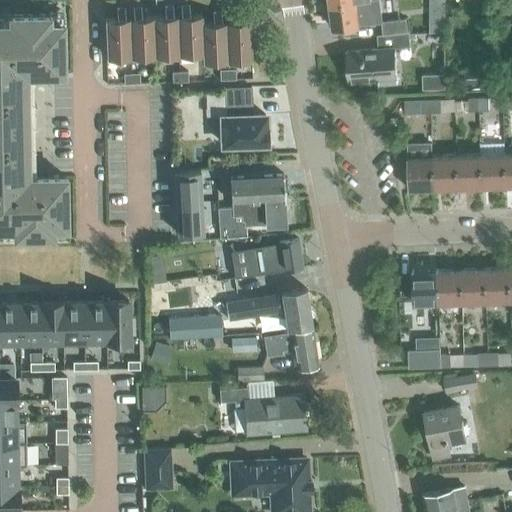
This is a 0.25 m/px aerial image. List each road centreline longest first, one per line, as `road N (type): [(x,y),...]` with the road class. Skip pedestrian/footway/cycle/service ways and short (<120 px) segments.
road 1 (residential): [(386,511),(335,236)]
road 2 (residential): [(335,236),(290,0)]
road 3 (residential): [(335,236),(511,231)]
